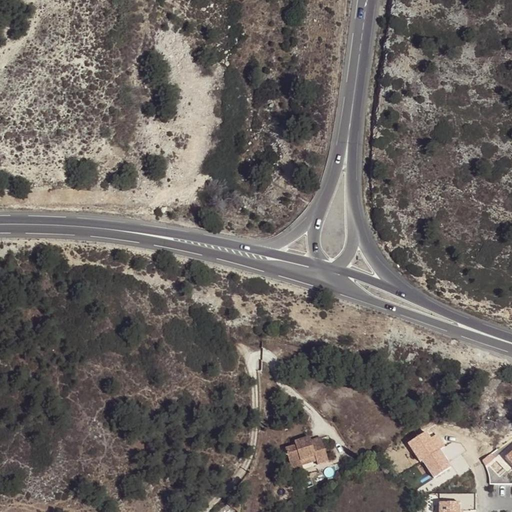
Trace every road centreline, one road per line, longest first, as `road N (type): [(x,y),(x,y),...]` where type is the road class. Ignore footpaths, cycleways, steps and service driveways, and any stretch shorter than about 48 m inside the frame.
road 1 (secondary): [(0,228),(107,233),(240,261)]
road 2 (secondary): [(236,246),(82,222),(0,220)]
road 3 (residential): [(261,355),(253,359),(251,450),(205,511)]
road 4 (secondary): [(354,201),(359,45)]
road 5 (secondary): [(359,45),(325,197)]
road 6 (secondary): [(365,298),(511,348)]
road 7 (secondary): [(442,310),(377,267),(354,201)]
road 8 (secondary): [(240,261),(365,298)]
